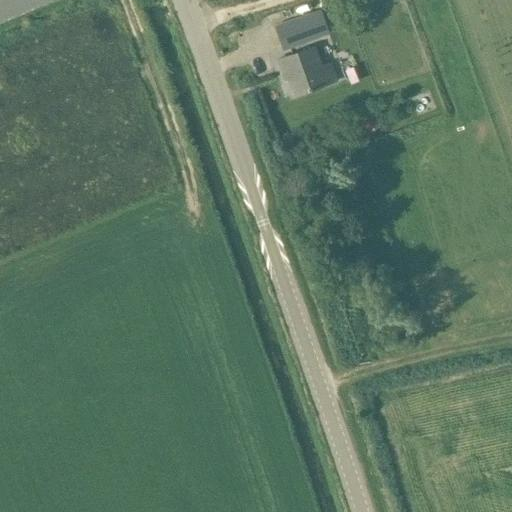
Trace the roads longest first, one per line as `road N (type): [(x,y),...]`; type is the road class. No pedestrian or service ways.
road 1 (unclassified): [(369,511),(262,222)]
road 2 (residential): [(262,222),(186,0)]
